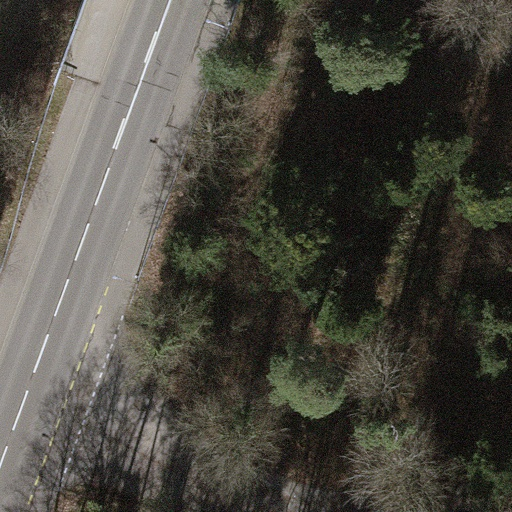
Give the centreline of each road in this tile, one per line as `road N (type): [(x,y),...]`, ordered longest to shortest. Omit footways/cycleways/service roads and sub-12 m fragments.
road 1 (secondary): [(0,472),(172,0)]
road 2 (track): [(275,511),(29,392)]
